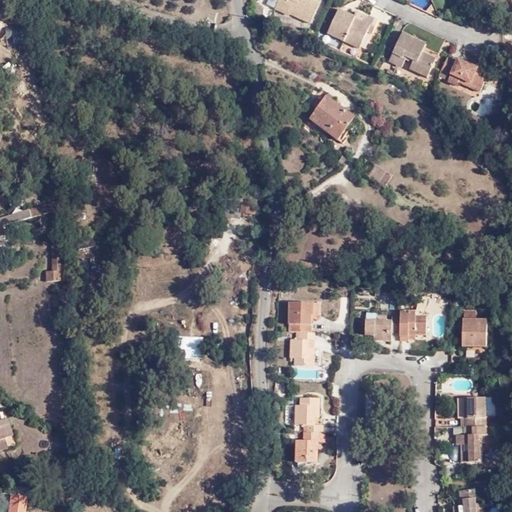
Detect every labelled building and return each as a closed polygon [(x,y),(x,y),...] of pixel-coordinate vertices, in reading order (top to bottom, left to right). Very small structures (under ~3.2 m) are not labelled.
[(252,0),(252,8),(261,12),(261,11),(261,10),(261,9),(261,7),(261,6),(261,5),(261,4),(260,3),(259,1),(258,0),(257,0),(252,0)] [(318,0),(275,0),(273,5),(288,12),(289,11),(309,20),(318,0)] [(430,3),(423,10),(434,16),(435,15),(430,3)] [(365,18),(353,13),(339,6),(328,28),(360,45),(369,28),(374,30),(379,19),(367,13),(366,15),(365,18)] [(355,9),(353,13),(365,18),(366,15),(355,9)] [(412,66),(428,75),(437,57),(423,50),(425,47),(426,43),(404,31),(391,58),(402,64),(408,53),(415,57),(416,57),(412,66)] [(447,57),(441,70),(450,75),(447,82),(456,86),(457,83),(479,94),(484,84),(481,82),(486,73),(458,58),(456,62),(447,57)] [(494,77),(486,73),(481,82),(484,84),(489,87),(494,77)] [(330,135),(337,140),(345,129),(354,116),(326,96),(309,119),(330,135)] [(348,131),(345,129),(337,140),(342,143),(346,137),(345,136),(348,131)] [(359,172),(382,184),(388,171),(366,159),(359,172)] [(241,211),(247,213),(249,214),(253,215),(258,200),(249,198),(242,195),(240,202),(242,203),(241,211)] [(58,214),(69,211),(69,202),(0,222),(0,247),(5,246),(3,239),(11,236),(10,229),(58,214)] [(58,214),(59,235),(70,234),(70,233),(69,211),(58,214)] [(59,235),(59,254),(70,254),(70,234),(59,235)] [(68,273),(71,273),(70,254),(59,254),(59,273),(67,273),(68,273)] [(67,273),(59,273),(54,273),(54,284),(67,284),(68,273),(67,273)] [(404,288),(398,288),(398,300),(406,299),(407,293),(404,292),(404,288)] [(301,330),(302,330),(311,330),(311,314),(313,314),(313,300),(289,300),(288,330),(301,330)] [(461,308),(460,316),(473,316),(473,308),(461,308)] [(414,309),(398,309),(398,314),(397,331),(397,338),(407,338),(407,335),(407,327),(413,327),(413,331),(425,332),(425,314),(414,313),(414,309)] [(397,331),(398,314),(391,314),(390,319),(365,318),(365,333),(372,333),(372,337),(390,337),(390,331),(397,331)] [(460,316),(459,342),(483,343),(484,317),(473,316),(460,316)] [(201,358),(201,322),(193,322),(193,337),(186,337),(186,358),(201,358)] [(311,330),(302,330),(301,337),(293,337),(292,355),(296,356),(295,362),(314,363),(315,349),(310,349),(310,344),(311,344),(311,337),(315,337),(315,330),(311,330)] [(307,422),(307,430),(322,431),(322,422),(314,421),(314,414),(315,410),(319,410),(319,395),(302,395),(301,402),(297,402),(295,422),(307,422)] [(499,424),(499,415),(497,415),(496,396),(486,397),(468,397),(468,404),(465,404),(465,417),(466,425),(499,424)] [(0,413),(0,455),(11,452),(8,441),(13,439),(8,422),(3,423),(0,413)] [(12,421),(8,422),(13,439),(18,438),(12,421)] [(499,424),(466,425),(463,425),(463,434),(457,435),(458,442),(465,442),(466,461),(483,460),(483,441),(480,441),(481,434),(488,434),(500,434),(499,424)] [(322,431),(307,430),(303,430),(303,438),(296,438),(295,459),(317,459),(318,439),(324,439),(324,431),(322,431)] [(478,511),(479,507),(476,507),(476,497),(475,487),(463,488),(464,504),(453,505),(453,511),(478,511)] [(8,511),(21,511),(23,498),(9,497),(8,511)]
